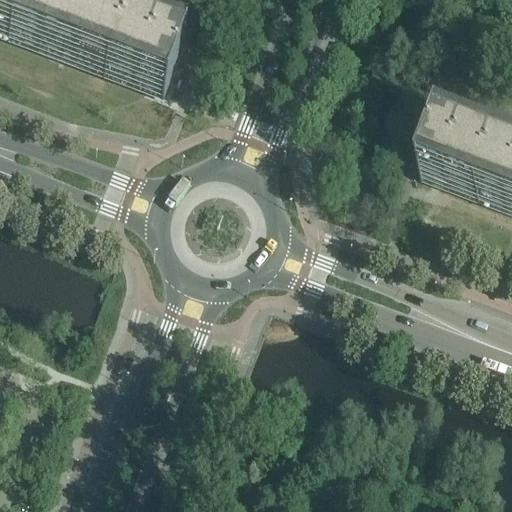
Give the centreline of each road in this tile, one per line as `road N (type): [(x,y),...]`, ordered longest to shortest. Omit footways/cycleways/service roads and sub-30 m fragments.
road 1 (secondary): [(181,279),(94,511)]
road 2 (secondary): [(134,511),(215,293)]
road 3 (secondary): [(255,189),(328,0)]
road 4 (secondary): [(293,0),(219,177)]
road 5 (tertiary): [(261,275),(396,322),(437,325)]
road 6 (tertiary): [(437,325),(411,296),(277,242)]
road 7 (tertiary): [(172,199),(27,147),(0,145)]
road 8 (tertiary): [(0,162),(161,235)]
